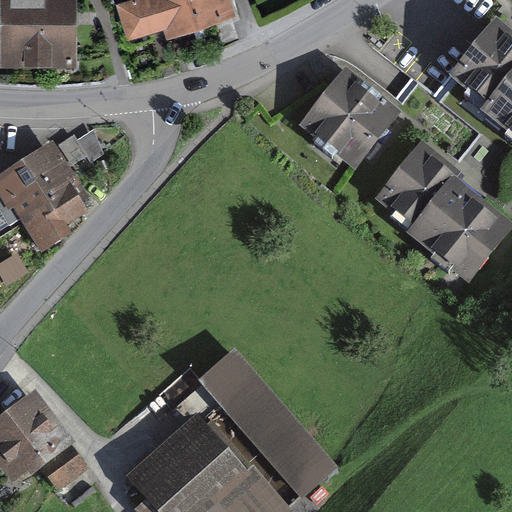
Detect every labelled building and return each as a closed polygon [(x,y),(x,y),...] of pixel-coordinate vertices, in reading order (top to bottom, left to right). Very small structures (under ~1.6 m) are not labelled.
[(76,0),(0,0),(1,64),(77,64),(76,0)] [(114,0),(127,38),(164,26),(167,36),(236,13),(232,0),(114,0)] [(511,29),(496,17),(448,77),(467,92),(464,96),(482,111),(481,112),(487,118),(486,120),(499,131),(501,130),(507,135),(505,137),(511,142),(511,29)] [(392,103),(346,67),(298,127),(316,141),(314,144),(333,159),(336,156),(357,172),(384,138),(404,113),(392,103)] [(105,154),(94,130),(76,140),(79,144),(91,164),(105,154)] [(91,164),(79,144),(76,146),(72,139),(60,147),(65,154),(62,156),(74,175),(91,164)] [(464,172),(422,139),(408,157),(374,201),(393,216),(392,220),(408,233),(407,235),(433,256),(430,261),(449,277),(451,274),(470,289),(511,235),(511,219),(460,178),(464,172)] [(62,156),(53,143),(0,175),(0,213),(1,215),(8,226),(9,228),(20,221),(41,254),(72,235),(67,227),(88,213),(82,204),(89,200),(74,175),(62,156)] [(0,231),(8,226),(1,215),(0,215),(0,231)] [(17,255),(0,264),(0,276),(6,287),(29,274),(17,255)] [(338,469),(235,350),(198,382),(301,501),(338,469)] [(76,444),(35,390),(0,417),(0,468),(13,485),(29,473),(32,478),(41,470),(72,447),(76,444)] [(247,471),(197,414),(126,476),(148,501),(136,511),(137,511),(293,511),(294,511),(253,465),(247,471)] [(89,469),(72,447),(41,470),(58,492),(89,469)] [(90,487),(69,503),(73,509),(95,493),(90,487)]
